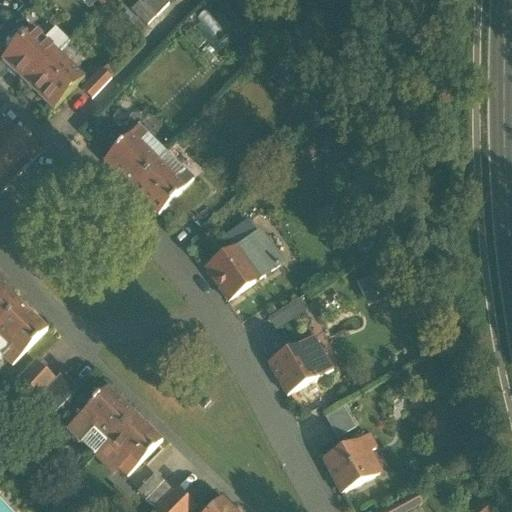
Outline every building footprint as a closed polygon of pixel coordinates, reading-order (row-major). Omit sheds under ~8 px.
[(99,1),(98,0),(77,0),(88,11),(99,1)] [(156,18),(164,10),(153,0),(135,0),(142,6),(156,18)] [(164,0),(153,0),(164,10),(169,4),(164,0)] [(147,27),(156,18),(142,6),(134,15),(147,27)] [(1,62),(27,87),(58,56),(66,47),(69,45),(54,30),(43,42),(31,30),(1,62)] [(266,50),(254,36),(241,46),(242,48),(252,61),(266,50)] [(66,47),(58,56),(71,69),(80,60),(66,47)] [(242,69),(252,61),(242,48),(232,56),(242,69)] [(71,69),(58,56),(27,87),(53,112),(83,80),(71,69)] [(82,93),(91,102),(111,82),(101,73),(82,93)] [(0,196),(39,156),(5,122),(0,127),(0,196)] [(103,164),(131,191),(157,164),(140,147),(148,138),(138,128),(103,164)] [(140,147),(157,164),(166,156),(148,138),(140,147)] [(183,172),(166,156),(157,164),(174,181),(183,172)] [(174,181),(157,164),(131,191),(158,218),(193,182),(183,172),(174,181)] [(248,244),(257,236),(247,222),(224,239),(234,253),(248,244)] [(257,236),(248,244),(270,275),(280,268),(257,236)] [(227,305),(270,275),(248,244),(234,253),(205,274),(227,305)] [(387,299),(376,276),(356,285),(367,308),(387,299)] [(0,324),(19,305),(0,286),(0,324)] [(287,309),(293,318),(303,311),(297,302),(287,309)] [(46,332),(19,305),(0,324),(0,340),(10,350),(1,358),(11,368),(46,332)] [(275,334),(295,321),(293,318),(287,309),(267,322),(275,334)] [(303,311),(293,318),(295,321),(305,315),(303,311)] [(267,366),(288,399),(332,372),(311,338),(267,366)] [(10,350),(0,340),(0,359),(1,358),(10,350)] [(29,410),(38,401),(54,384),(35,366),(10,392),(29,410)] [(61,376),(54,384),(38,401),(48,410),(54,416),(60,410),(77,392),(61,376)] [(66,431),(94,458),(134,417),(106,390),(80,418),(66,431)] [(357,428),(345,407),(324,420),(336,441),(357,428)] [(161,444),(134,417),(94,458),(112,476),(117,471),(126,480),(161,444)] [(323,463),(341,497),(374,480),(363,459),(370,455),(376,452),(369,439),(323,463)] [(381,476),(370,455),(363,459),(374,480),(381,476)] [(136,496),(145,504),(163,485),(154,477),(136,496)] [(172,493),(163,485),(145,504),(153,511),(172,493)] [(153,511),(194,511),(195,511),(174,491),(172,493),(153,511)] [(415,496),(396,507),(398,511),(410,511),(420,506),(415,496)] [(495,511),(498,504),(477,500),(474,511),(495,511)] [(231,511),(221,502),(211,511),(231,511)]
